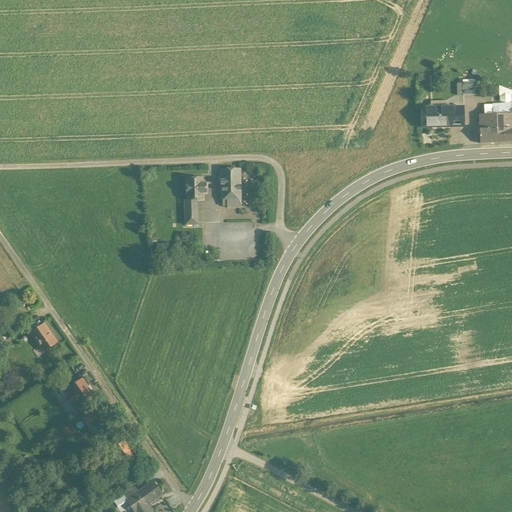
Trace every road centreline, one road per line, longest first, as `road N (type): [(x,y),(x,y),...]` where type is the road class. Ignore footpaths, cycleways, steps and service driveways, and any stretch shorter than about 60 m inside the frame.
road 1 (unclassified): [(293,246),(282,235),(278,168),(258,160),(0,167)]
road 2 (unclassified): [(191,510),(0,236)]
road 3 (tertiary): [(191,510),(223,445),(293,246)]
road 4 (tertiary): [(293,246),(340,198),(396,167),(511,153)]
